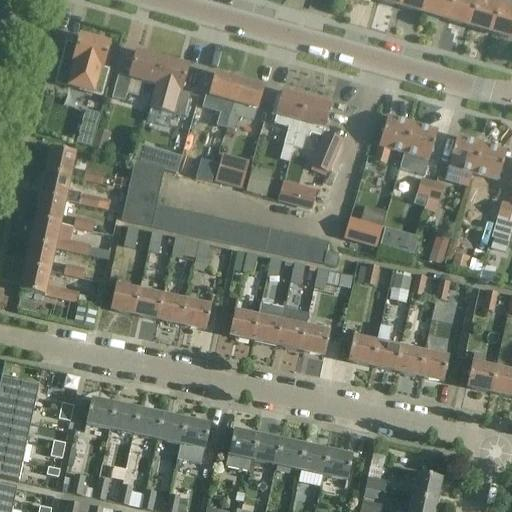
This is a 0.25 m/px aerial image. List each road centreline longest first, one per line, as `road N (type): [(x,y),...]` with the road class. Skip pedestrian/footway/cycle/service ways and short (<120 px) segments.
road 1 (residential): [(496,444),(0,338)]
road 2 (residential): [(511,97),(163,0)]
